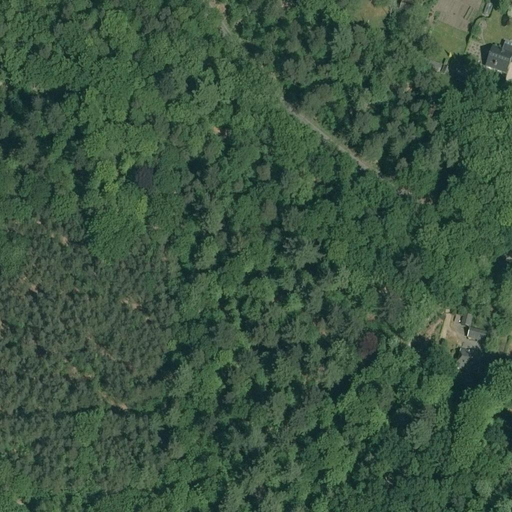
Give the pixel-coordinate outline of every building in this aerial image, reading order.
[(401,0),(399,10),(418,16),(423,1),(420,0),(401,0)] [(511,57),(511,55),(511,56),(511,54),(511,45),(504,43),(501,52),(493,49),(486,68),(506,75),(511,57)] [(450,71),(444,68),(441,76),(446,78),(450,71)] [(461,74),(458,73),(455,81),(469,86),(472,80),(460,76),(461,74)] [(485,315),(482,325),(495,329),(498,319),(485,315)] [(463,316),(460,325),(469,327),(472,319),(463,316)] [(486,344),(488,334),(469,329),(466,339),(486,344)] [(482,357),(461,352),(456,370),(477,375),(482,357)]
